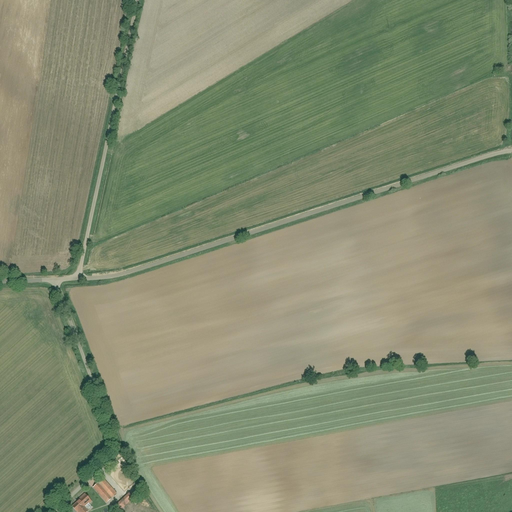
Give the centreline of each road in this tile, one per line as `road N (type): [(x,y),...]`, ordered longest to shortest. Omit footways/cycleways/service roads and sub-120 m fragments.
road 1 (unclassified): [(511,150),(131,272),(76,279)]
road 2 (unclassified): [(76,279),(137,0)]
road 3 (unclassified): [(51,511),(115,451),(56,279)]
